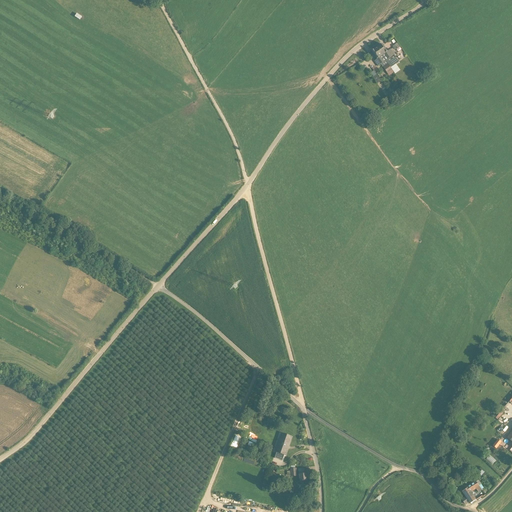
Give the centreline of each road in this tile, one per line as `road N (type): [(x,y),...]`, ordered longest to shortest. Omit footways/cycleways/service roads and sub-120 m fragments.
road 1 (track): [(162,6),(234,140),(303,409)]
road 2 (tertiary): [(158,286),(323,81),(362,43),(429,0)]
road 3 (tertiary): [(0,458),(36,428),(158,286)]
road 4 (unclassified): [(303,409),(158,286)]
road 5 (track): [(0,193),(158,286)]
road 6 (unclassified): [(398,466),(467,508),(511,470)]
road 7 (track): [(256,367),(206,496)]
